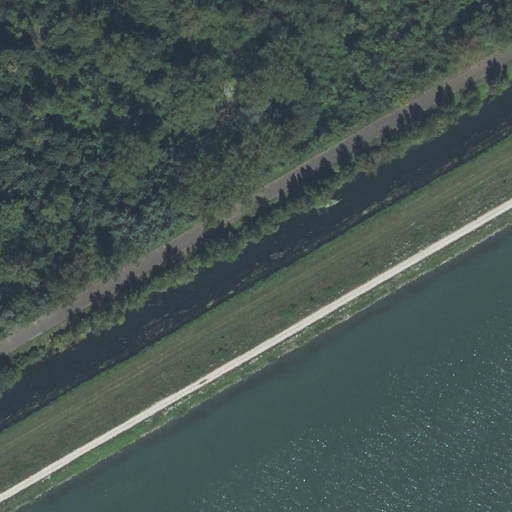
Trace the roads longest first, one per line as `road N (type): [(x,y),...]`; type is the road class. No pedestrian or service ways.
road 1 (track): [(0,454),(511,154)]
road 2 (track): [(511,204),(0,496)]
